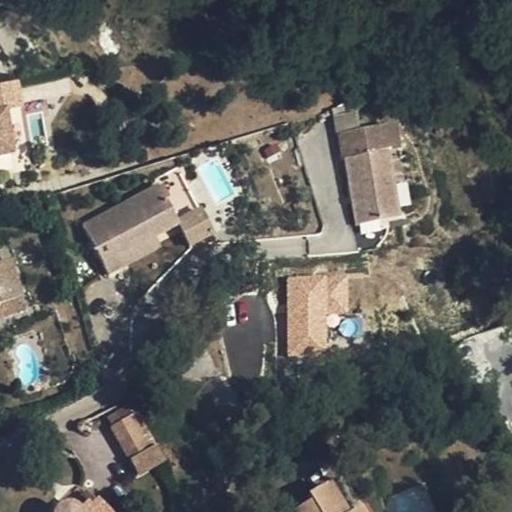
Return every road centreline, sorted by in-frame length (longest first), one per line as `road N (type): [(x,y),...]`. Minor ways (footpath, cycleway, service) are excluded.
road 1 (residential): [(120,390),(135,364),(142,320),(195,263),(230,250),(309,248)]
road 2 (residential): [(120,390),(144,403),(238,511)]
road 3 (residential): [(0,449),(120,390)]
